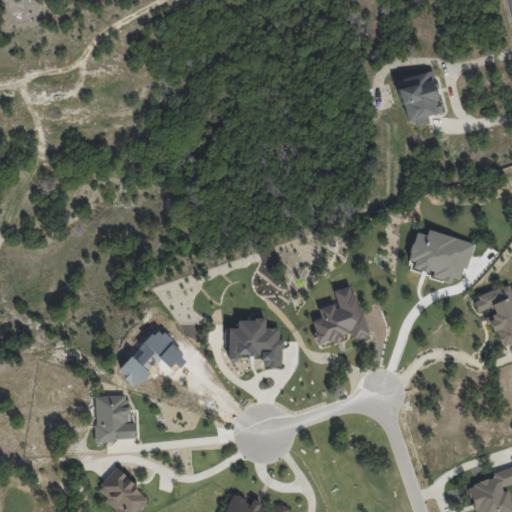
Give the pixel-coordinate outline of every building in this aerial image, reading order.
[(429,122),(427,116),(442,112),(430,70),(396,80),(409,128),(429,122)] [(511,293),(508,284),(471,298),(477,312),(490,307),(493,314),(487,316),(499,348),(511,342),(511,293)] [(368,335),(350,285),(332,291),(336,301),(317,308),(320,317),(310,320),(315,332),(311,334),(316,346),(350,333),(353,340),(368,335)] [(228,327),(227,361),(239,361),(239,355),(261,356),(261,366),(281,367),(282,340),(277,340),(278,328),(264,328),(264,320),(237,319),(237,328),(228,327)] [(95,441),(134,440),(134,423),(128,423),(127,395),(93,397),(95,441)] [(474,511),(511,511),(511,503),(511,504),(506,486),(511,484),(511,466),(491,472),(493,478),(467,486),(474,511)] [(94,491),(117,511),(122,511),(123,511),(124,511),(135,511),(148,499),(116,468),(94,491)] [(290,511),(291,510),(274,503),(270,511),(268,511),(258,507),(259,505),(231,492),(221,511),(290,511)]
